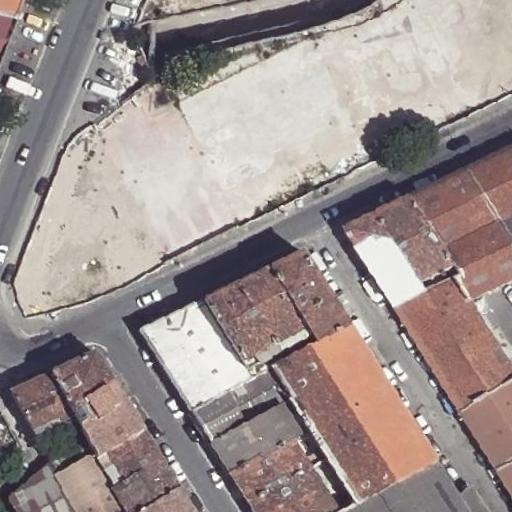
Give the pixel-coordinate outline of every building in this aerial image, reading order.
[(0,0),(0,16),(16,21),(24,0),(0,0)] [(388,150),(505,94),(485,53),(494,48),(493,36),(481,12),(466,14),(458,0),(389,0),(290,48),(292,67),(254,71),(231,83),(259,79),(227,95),(228,108),(254,105),(257,125),(250,126),(226,137),(229,167),(232,172),(212,175),(220,192),(254,176),(246,159),(306,152),(354,129),(362,148),(348,155),(388,150)] [(0,63),(16,21),(0,16),(0,63)] [(470,300),(511,279),(511,150),(416,197),(411,199),(455,268),(461,276),(455,279),(469,300),(470,300)] [(411,199),(377,216),(420,285),(455,268),(411,199)] [(346,231),(395,308),(425,293),(420,285),(377,216),(346,231)] [(121,286),(161,268),(142,225),(101,242),(121,286)] [(279,263),(270,268),(316,342),(348,325),(302,252),(279,263)] [(234,285),(204,299),(253,377),(271,367),(316,342),(270,268),(234,285)] [(395,308),(462,413),(511,380),(511,365),(483,320),(470,300),(469,300),(455,279),(425,293),(395,308)] [(165,373),(189,412),(253,377),(204,299),(170,316),(139,331),(165,373)] [(483,320),(511,365),(511,349),(491,316),(483,320)] [(308,429),(347,490),(355,504),(434,461),(391,394),(348,325),(316,342),(271,367),(291,399),(293,402),(292,403),(308,429)] [(94,352),(50,373),(70,411),(95,456),(96,458),(142,429),(117,389),(94,352)] [(194,420),(209,443),(291,399),(271,367),(253,377),(189,412),(194,420)] [(70,411),(50,373),(27,384),(10,392),(32,430),(70,411)] [(511,380),(462,413),(511,494),(511,380)] [(291,439),(308,429),(292,403),(293,402),(291,399),(209,443),(220,460),(228,473),(291,439)] [(150,441),(142,429),(96,458),(95,456),(59,479),(65,494),(76,511),(139,511),(179,488),(171,476),(150,441)] [(238,489),(246,503),(310,468),(291,439),(228,473),(238,489)] [(339,511),(466,511),(455,494),(434,461),(355,504),(339,511)] [(13,511),(30,511),(65,494),(59,479),(50,462),(19,489),(7,499),(13,511)] [(252,511),(337,511),(330,499),(310,468),(246,503),(252,511)] [(490,511),(472,483),(455,494),(466,511),(490,511)] [(194,511),(179,488),(139,511),(194,511)] [(339,511),(355,504),(347,490),(330,499),(337,511),(339,511)] [(76,511),(65,494),(30,511),(76,511)]
